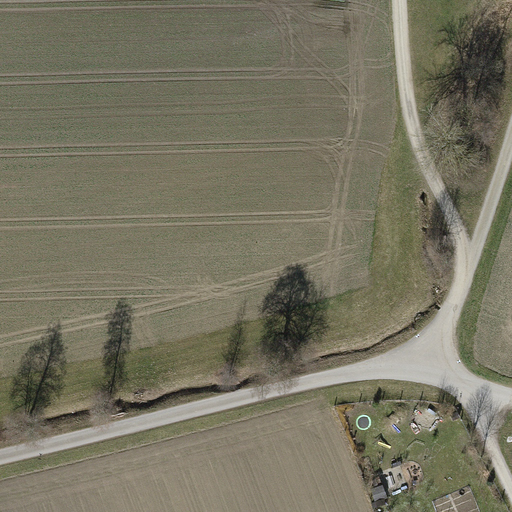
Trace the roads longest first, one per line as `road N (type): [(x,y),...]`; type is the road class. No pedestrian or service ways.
road 1 (unclassified): [(0,455),(390,367),(427,366),(488,396)]
road 2 (track): [(467,268),(407,85),(401,0)]
road 3 (track): [(427,366),(511,134)]
road 4 (track): [(511,490),(483,415),(488,396),(510,398)]
